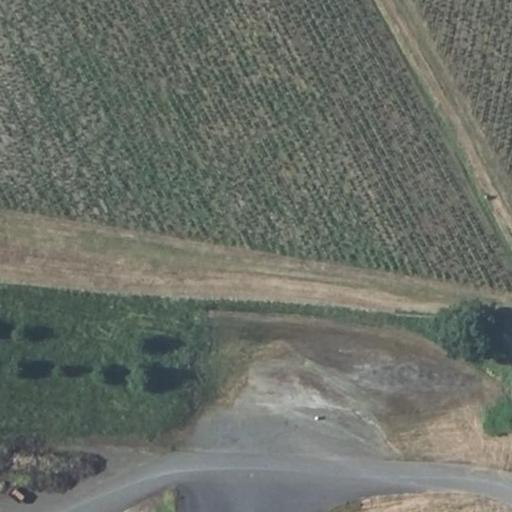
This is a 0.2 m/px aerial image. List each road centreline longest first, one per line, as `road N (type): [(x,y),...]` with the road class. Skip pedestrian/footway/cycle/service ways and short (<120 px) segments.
road 1 (track): [(511,326),(450,301),(0,229)]
road 2 (track): [(375,0),(511,255)]
road 3 (track): [(397,0),(511,210)]
